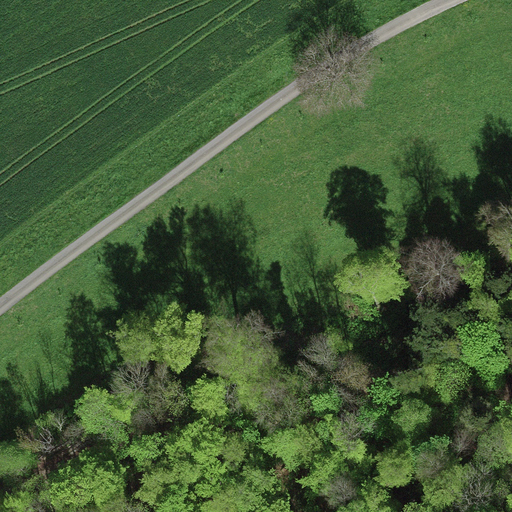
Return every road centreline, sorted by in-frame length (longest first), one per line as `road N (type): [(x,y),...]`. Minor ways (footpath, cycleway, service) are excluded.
road 1 (unclassified): [(466,0),(349,57),(0,319)]
road 2 (track): [(0,496),(135,446),(511,391)]
